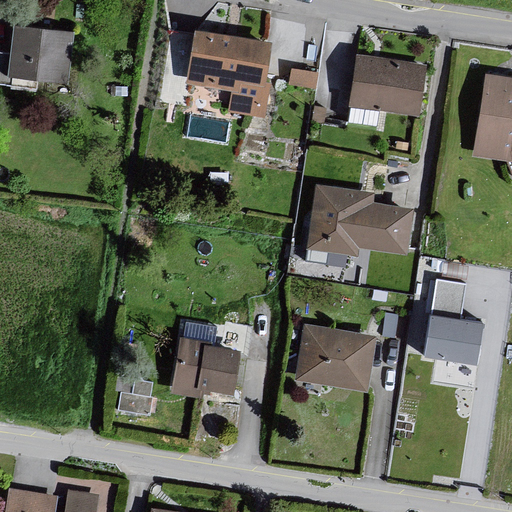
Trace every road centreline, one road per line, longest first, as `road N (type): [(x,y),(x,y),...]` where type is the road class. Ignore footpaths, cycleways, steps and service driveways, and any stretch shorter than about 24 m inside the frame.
road 1 (residential): [(434,511),(0,446)]
road 2 (residential): [(511,38),(319,0)]
